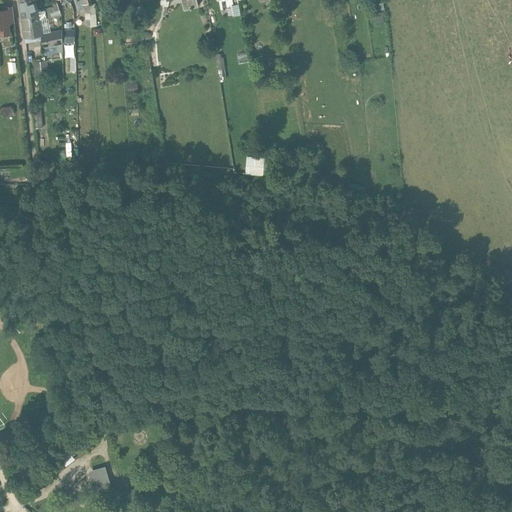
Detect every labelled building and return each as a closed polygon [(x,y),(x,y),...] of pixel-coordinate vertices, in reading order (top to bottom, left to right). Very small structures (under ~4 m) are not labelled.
[(21,0),(23,14),(39,9),(42,8),(42,7),(39,0),(21,0)] [(68,0),(58,3),(60,9),(72,7),(69,0),(68,0)] [(73,0),(71,1),(75,10),(82,8),(80,3),(79,4),(78,0),(73,0)] [(182,0),(185,10),(191,9),(193,9),(193,8),(199,6),(197,0),(182,0)] [(7,6),(7,10),(8,10),(9,21),(15,21),(13,6),(7,6)] [(1,9),(0,8),(0,31),(0,33),(10,32),(9,21),(8,10),(7,10),(1,11),(1,9)] [(23,14),(26,36),(28,36),(43,33),(43,32),(39,14),(39,9),(23,14)] [(62,22),(53,23),(54,30),(43,32),(43,33),(28,36),(29,39),(38,38),(39,44),(34,45),(35,49),(42,48),(41,44),(45,44),(45,45),(63,42),(62,22)] [(267,171),(267,154),(249,153),(248,171),(267,171)] [(75,445),(68,450),(73,456),(78,452),(76,450),(78,449),(75,445)] [(106,467),(91,471),(97,492),(120,485),(116,473),(108,475),(106,467)]
